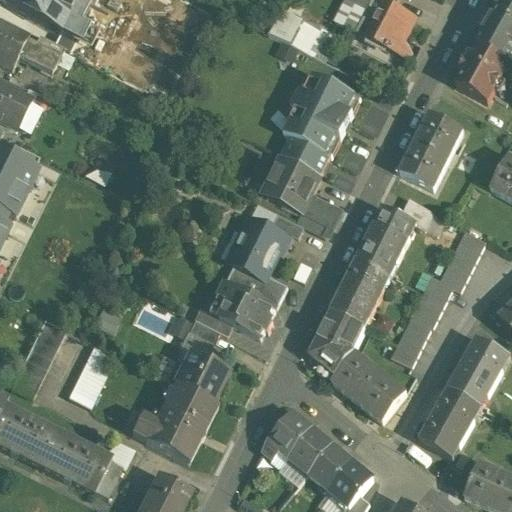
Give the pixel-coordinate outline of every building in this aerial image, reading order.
[(3,0),(1,5),(89,50),(98,33),(78,23),(89,0),(3,0)] [(374,0),(349,0),(336,26),(356,37),(373,2),(374,0)] [(400,0),(374,0),(373,2),(394,13),(400,0)] [(511,0),(505,0),(477,52),(478,53),(508,69),(511,62),(511,0)] [(394,13),(373,2),(356,37),(398,59),(416,24),(394,13)] [(329,37),(283,13),(267,39),(297,54),(315,63),(329,37)] [(14,30),(12,35),(0,28),(0,69),(13,76),(19,64),(52,81),(61,63),(35,50),(28,47),(30,44),(19,38),(21,34),(14,30)] [(66,54),(40,41),(35,50),(61,63),(66,54)] [(508,69),(478,53),(469,68),(466,66),(459,77),(463,79),(456,92),(488,110),(510,71),(508,69)] [(361,104),(313,80),(305,97),(299,95),(291,112),(297,114),(283,140),(290,143),(281,162),(284,163),(321,182),(330,163),(332,163),(333,161),(328,159),(335,142),(341,145),(353,120),(348,117),(354,104),(360,107),(361,104)] [(0,87),(0,127),(6,131),(17,136),(33,105),(0,87)] [(192,118),(169,164),(179,169),(202,123),(192,118)] [(429,121),(400,180),(433,197),(462,138),(429,121)] [(13,149),(7,161),(33,174),(39,162),(13,149)] [(7,161),(0,157),(0,246),(35,175),(33,174),(7,161)] [(321,182),(281,162),(278,169),(317,189),(321,182)] [(511,163),(509,162),(491,196),(511,207),(511,163)] [(317,189),(278,169),(263,197),(302,218),(310,203),(317,189)] [(339,217),(310,203),(302,218),(332,232),(339,217)] [(436,220),(411,206),(401,224),(417,232),(417,233),(426,238),(436,220)] [(297,229),(258,209),(250,225),(290,245),(292,241),(298,244),(304,232),(297,229)] [(383,215),(357,266),(392,283),(417,233),(417,232),(401,224),(383,215)] [(332,232),(302,218),(297,229),(304,232),(326,243),(332,232)] [(290,245),(250,225),(243,240),(236,253),(243,256),(234,272),(264,287),(267,282),(282,252),(286,254),(290,245)] [(235,236),(221,264),(226,266),(225,267),(234,272),(243,256),(236,253),(243,240),(235,236)] [(440,286),(432,282),(415,317),(436,328),(452,296),(459,299),(486,248),(466,237),(440,286)] [(357,266),(331,318),(366,336),(392,283),(357,266)] [(301,269),(294,283),(305,289),(312,274),(301,269)] [(264,287),(234,272),(225,289),(276,315),(288,292),(267,282),(264,287)] [(90,290),(82,286),(74,300),(83,304),(90,290)] [(276,315),(225,289),(219,303),(228,308),(220,324),(211,319),(210,320),(232,331),(261,346),(265,337),(268,339),(273,329),(270,327),(276,315)] [(511,310),(498,323),(511,338),(511,310)] [(232,331),(210,320),(211,319),(200,314),(194,326),(219,339),(226,343),(232,331)] [(415,317),(392,364),(412,374),(432,333),(433,334),(436,328),(415,317)] [(366,336),(331,318),(309,362),(335,383),(355,359),(366,336)] [(66,337),(44,326),(11,394),(33,405),(66,337)] [(219,339),(194,326),(188,338),(213,350),(219,339)] [(84,339),(70,332),(67,337),(81,344),(84,339)] [(509,363),(476,345),(448,395),(482,413),(509,363)] [(117,362),(95,351),(69,403),(91,414),(117,362)] [(187,374),(177,393),(211,410),(228,376),(206,365),(205,366),(189,358),(182,371),(187,374)] [(406,401),(355,359),(335,383),(332,387),(382,429),(406,401)] [(177,393),(174,391),(156,427),(142,420),(132,440),(146,447),(145,448),(188,470),(190,466),(189,466),(199,446),(200,446),(206,434),(205,434),(215,414),(216,414),(217,413),(211,410),(177,393)] [(482,413),(448,395),(420,446),(453,465),(482,413)] [(4,413),(3,413),(0,419),(0,453),(41,474),(56,440),(4,413)] [(269,447),(268,448),(280,457),(279,458),(288,465),(289,465),(312,437),(292,420),(269,447)] [(312,437),(289,465),(309,481),(331,452),(312,437)] [(106,465),(56,440),(41,474),(95,501),(110,471),(112,468),(106,465)] [(134,456),(115,446),(106,465),(112,468),(110,471),(121,477),(124,478),(134,456)] [(280,457),(268,448),(269,447),(268,447),(267,449),(262,458),(272,466),(279,458),(280,457)] [(331,452),(309,481),(328,497),(351,468),(331,452)] [(351,468),(328,497),(346,511),(348,511),(358,500),(371,484),(351,468)] [(511,511),(511,482),(479,468),(463,502),(484,511),(511,511)] [(121,477),(110,471),(96,500),(107,505),(121,477)] [(158,481),(142,511),(182,511),(190,498),(158,481)] [(358,500),(348,511),(366,511),(369,508),(358,500)]
